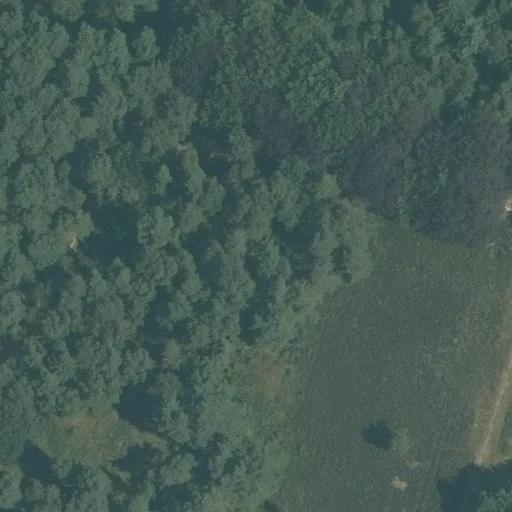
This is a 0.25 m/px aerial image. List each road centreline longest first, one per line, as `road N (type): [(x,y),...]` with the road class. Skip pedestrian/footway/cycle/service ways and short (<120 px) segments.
road 1 (track): [(0,375),(169,64),(191,48),(215,0)]
road 2 (track): [(511,205),(413,178),(191,48)]
road 3 (track): [(511,353),(467,511)]
